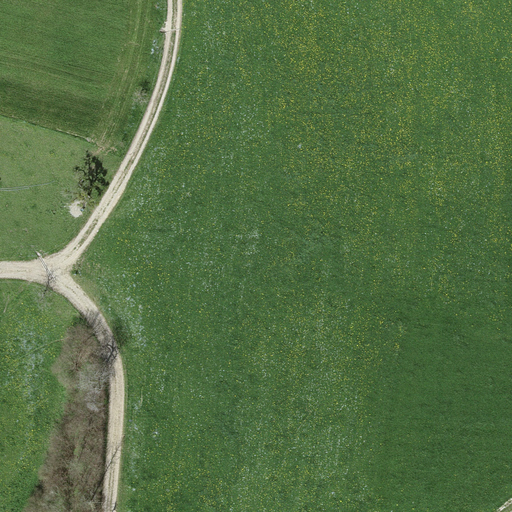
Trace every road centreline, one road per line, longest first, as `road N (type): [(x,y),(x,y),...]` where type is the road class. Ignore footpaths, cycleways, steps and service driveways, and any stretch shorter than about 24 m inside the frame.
road 1 (track): [(108,511),(117,402),(112,350),(92,312),(51,273),(0,268)]
road 2 (track): [(51,273),(104,205),(145,131),(169,57),(174,0)]
